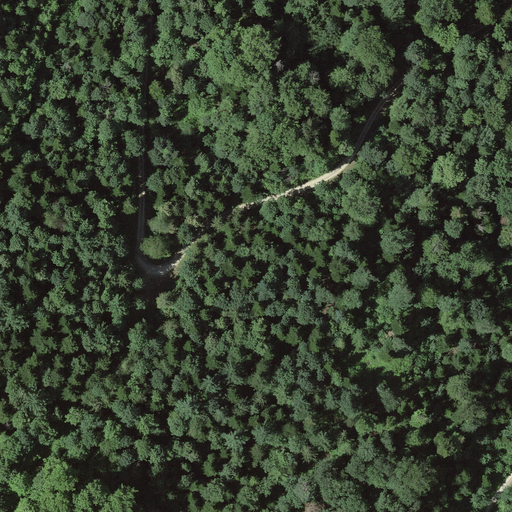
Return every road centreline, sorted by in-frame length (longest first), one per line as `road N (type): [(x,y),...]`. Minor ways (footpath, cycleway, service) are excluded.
road 1 (track): [(511,6),(391,89),(329,176),(215,216),(153,278),(142,258),(141,195),(153,0)]
road 2 (track): [(153,278),(106,373),(10,511)]
road 3 (track): [(69,0),(33,75),(0,202)]
